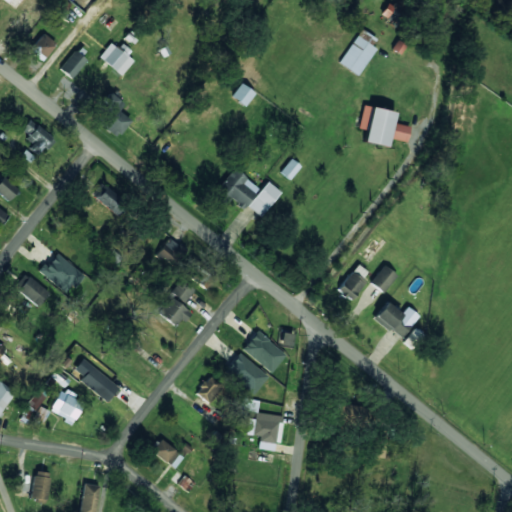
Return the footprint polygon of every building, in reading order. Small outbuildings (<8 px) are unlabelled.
[(1,0),(16,11),(23,0),(1,0)] [(43,10),(28,0),(26,0),(8,27),(24,38),(43,10)] [(392,21),(400,9),(388,2),(381,14),(392,21)] [(379,42),(361,29),(337,62),(355,75),(379,42)] [(41,61),(55,43),(41,32),(27,50),(41,61)] [(98,58),(122,75),(134,57),(118,46),(117,48),(109,42),(98,58)] [(70,78),(86,60),(74,50),(58,68),(70,78)] [(230,96),(243,106),(253,93),(239,83),(230,96)] [(117,112),(123,102),(109,94),(93,122),(119,137),(129,119),(117,112)] [(385,147),(387,138),(405,142),(409,126),(391,123),(393,112),(361,105),(357,128),(364,130),(361,142),(385,147)] [(40,154),(52,139),(28,119),(21,128),(28,134),(23,141),(40,154)] [(290,180),(298,165),(288,159),(279,173),(290,180)] [(279,192),(266,181),(255,195),(241,184),(246,178),(232,168),(212,193),(225,204),(229,199),(242,209),(245,205),(260,217),(279,192)] [(17,189),(2,177),(0,178),(0,195),(7,201),(17,189)] [(101,184),(91,195),(117,217),(127,205),(101,184)] [(154,256),(170,269),(184,251),(168,238),(154,256)] [(39,272),(66,295),(82,275),(55,253),(39,272)] [(362,284),(358,281),(366,272),(356,264),(335,291),(349,301),(362,284)] [(382,293),(395,275),(381,265),(368,283),(382,293)] [(48,293),(25,274),(14,288),(37,307),(48,293)] [(182,305),(194,290),(181,280),(155,312),(174,326),(179,320),(182,322),(191,312),(182,305)] [(401,336),(411,322),(383,303),(373,318),(401,336)] [(292,332),(280,330),(279,345),(290,346),(292,332)] [(270,373),(284,354),(255,331),(240,349),(270,373)] [(252,395),(266,375),(237,353),(222,372),(252,395)] [(82,376),(78,381),(106,402),(117,387),(81,358),(73,369),(82,376)] [(207,404),(220,386),(207,376),(194,394),(207,404)] [(0,411),(14,393),(0,382),(0,411)] [(73,422),(77,410),(72,408),(76,395),(58,388),(49,414),(73,422)] [(45,396),(36,390),(25,406),(34,412),(45,396)] [(258,401),(242,398),(240,409),(256,412),(258,401)] [(361,421),(361,405),(336,405),(335,420),(361,421)] [(48,411),(38,406),(32,418),(42,423),(48,411)] [(282,416),(254,412),(253,419),(247,419),(245,434),(258,436),(257,448),(272,451),(273,442),(278,443),(282,416)] [(182,457),(159,439),(150,451),(173,469),(182,457)] [(48,472),(32,471),(30,498),(46,500),(48,472)] [(176,485),(188,493),(194,484),(183,476),(176,485)] [(78,511),(94,511),(97,485),(81,484),(78,511)]
